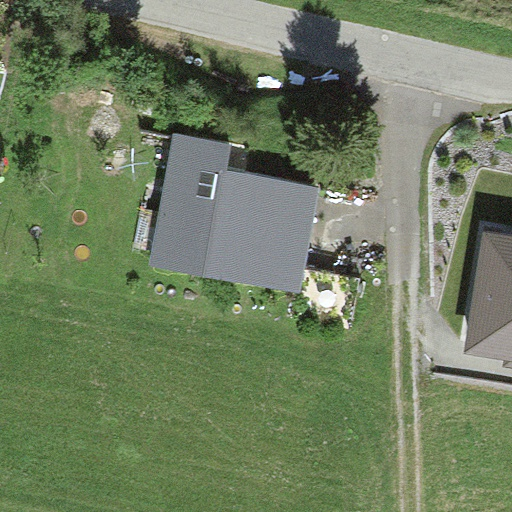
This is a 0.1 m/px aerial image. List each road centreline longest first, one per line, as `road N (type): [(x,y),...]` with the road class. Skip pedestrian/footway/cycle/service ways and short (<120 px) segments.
road 1 (unclassified): [(162,0),(511,76)]
road 2 (track): [(417,511),(408,234)]
